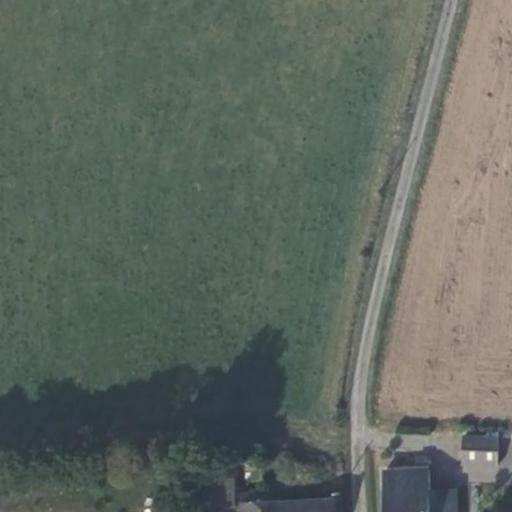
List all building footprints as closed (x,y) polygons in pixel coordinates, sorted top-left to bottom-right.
[(463,464),(477,465),(478,437),(465,436),(463,464)] [(494,465),(496,439),(478,437),(477,465),(494,465)] [(386,474),(385,505),(386,511),(427,511),(428,498),(428,462),(409,460),(409,474),(386,474)] [(234,478),(215,477),(213,505),(233,505),(234,478)] [(336,511),(336,501),(256,505),(256,492),(243,494),(244,506),(239,507),(239,511),(336,511)] [(453,511),(454,498),(428,498),(427,511),(453,511)]
